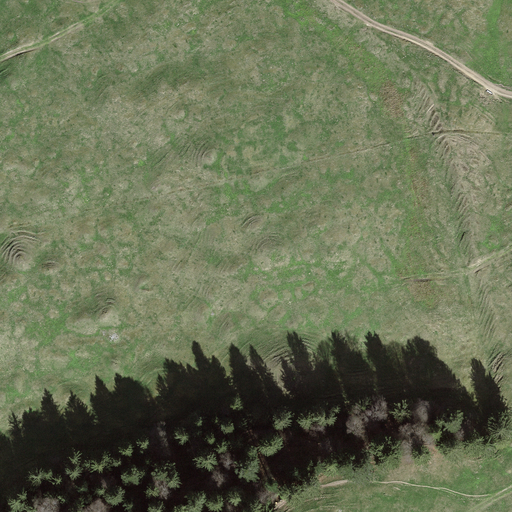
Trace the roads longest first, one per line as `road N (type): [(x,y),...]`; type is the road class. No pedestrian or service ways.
road 1 (track): [(511,94),(336,0)]
road 2 (track): [(114,0),(0,58)]
